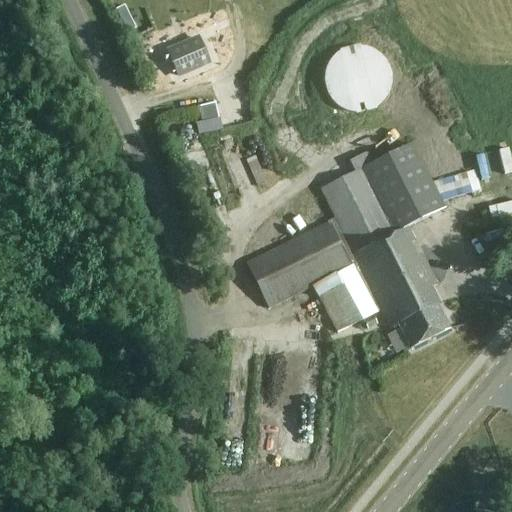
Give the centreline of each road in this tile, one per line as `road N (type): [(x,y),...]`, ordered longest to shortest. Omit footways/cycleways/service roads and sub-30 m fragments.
road 1 (unclassified): [(184,511),(179,482),(196,371),(185,276),(68,0)]
road 2 (tertiary): [(387,511),(511,364)]
